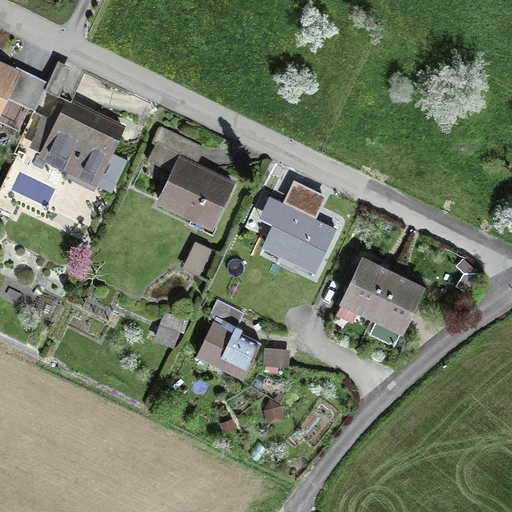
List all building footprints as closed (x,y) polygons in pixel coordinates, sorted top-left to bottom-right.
[(0,104),(3,98),(27,110),(40,82),(16,71),(14,75),(0,68),(0,104)] [(37,161),(95,188),(123,129),(65,102),(37,161)] [(154,206),(211,234),(235,186),(179,158),(154,206)] [(258,255),(301,276),(325,228),(281,207),(258,255)] [(180,273),(199,282),(212,255),(194,246),(180,273)] [(341,302),(371,317),(392,274),(361,259),(341,302)] [(337,262),(325,288),(339,294),(351,269),(337,262)] [(392,274),(371,317),(400,330),(421,288),(392,274)] [(243,313),(217,301),(211,314),(216,317),(197,356),(243,377),(259,343),(234,331),(243,313)] [(177,331),(161,325),(156,337),(173,343),(177,331)] [(300,350),(265,347),(263,365),(299,367),(300,350)]
